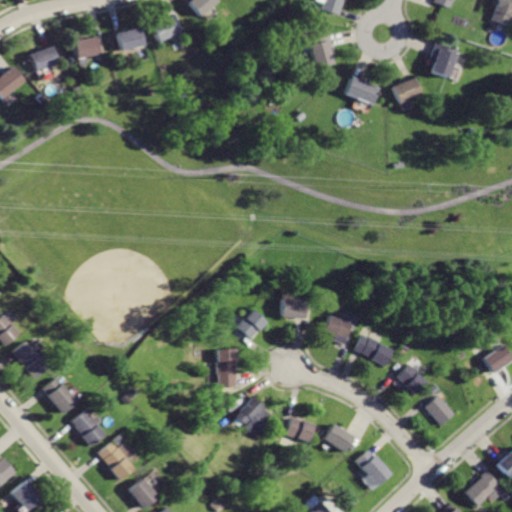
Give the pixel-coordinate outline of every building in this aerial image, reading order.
[(191,0),(189,2),(200,15),(219,0),(191,0)] [(322,0),(320,9),(336,14),(340,0),(322,0)] [(511,0),(494,0),(488,19),(506,25),(510,12),(511,12),(511,0)] [(172,14),(151,25),(159,41),(180,30),(172,14)] [(140,27),(116,32),(120,50),(144,45),(140,27)] [(328,33),(307,39),(314,66),(332,61),(330,54),(333,53),(328,33)] [(94,35),(71,40),(75,58),(98,53),(94,35)] [(435,41),(431,55),(434,56),(430,70),(447,75),(456,48),(435,41)] [(49,46),(26,53),(32,70),(54,62),(49,46)] [(10,66),(0,72),(0,94),(20,80),(10,66)] [(350,75),(343,93),(371,103),(378,86),(350,75)] [(414,75),(392,85),(399,101),(421,92),(414,75)] [(281,297),(280,315),(304,317),(305,299),(281,297)] [(251,308),(243,318),(241,316),(233,325),(247,337),(255,327),(257,328),(265,319),(251,308)] [(0,314),(0,342),(1,344),(15,331),(0,314)] [(330,315),(323,332),(334,335),(333,338),(345,343),(353,320),(342,316),(341,319),(330,315)] [(363,331),(354,348),(372,357),(370,359),(385,366),(394,347),(363,331)] [(23,340),(10,352),(21,365),(20,366),(31,379),(46,366),(23,340)] [(511,358),(502,343),(481,357),(491,372),(511,358)] [(214,347),(214,359),(212,360),(213,372),(216,372),(216,386),(234,385),(232,346),(214,347)] [(411,363),(397,377),(414,393),(427,379),(411,363)] [(53,376),(39,389),(62,413),(75,400),(53,376)] [(248,393),(230,416),(239,423),(245,417),(247,419),(241,426),(253,436),(269,416),(259,408),(261,404),(248,393)] [(440,394),(426,406),(440,424),(455,412),(440,394)] [(83,409),(70,422),(82,435),(80,436),(89,445),(102,433),(95,425),(97,423),(83,409)] [(287,415),(281,434),(293,438),(294,435),(305,439),(310,424),(287,415)] [(332,422),(322,439),(341,450),(351,434),(332,422)] [(109,441),(95,453),(117,478),(131,465),(123,456),(132,448),(124,439),(115,447),(109,441)] [(511,448),(496,463),(508,476),(511,472),(511,448)] [(366,449),(353,460),(373,484),(388,472),(373,453),(371,455),(366,449)] [(0,454),(0,485),(18,470),(6,455),(0,459),(0,457),(1,456),(0,454)] [(489,468),(463,491),(475,505),(493,489),(491,487),(499,479),(489,468)] [(139,475),(126,488),(143,507),(157,495),(139,475)] [(27,479),(11,493),(25,511),(42,497),(27,479)] [(325,511),(315,501),(303,511),(325,511)] [(438,511),(458,511),(448,502),(438,511)]
